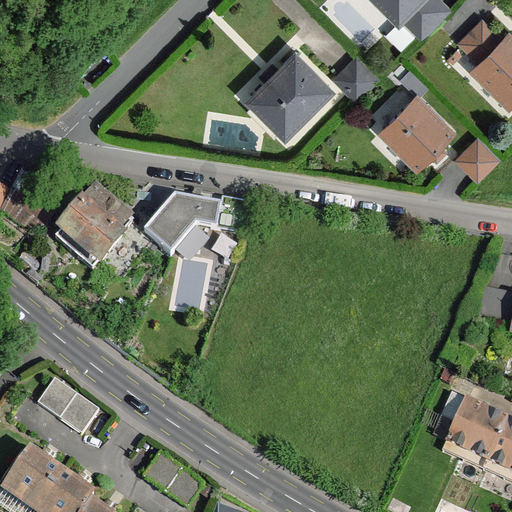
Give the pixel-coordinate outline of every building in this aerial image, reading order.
[(443,0),(378,0),(419,42),(453,10),(443,0)] [(479,62),(470,70),(510,110),(511,107),(511,31),(510,30),(504,36),(486,19),(460,44),(479,62)] [(296,50),(248,98),(290,139),(337,92),(296,50)] [(356,57),(333,80),(357,104),(380,80),(356,57)] [(420,96),(384,132),(421,170),(457,134),(420,96)] [(459,155),(484,178),(506,155),(481,132),(459,155)] [(62,207),(41,185),(23,203),(44,225),(62,207)] [(0,208),(9,193),(0,187),(0,208)] [(97,193),(85,207),(121,239),(134,225),(97,193)] [(155,224),(146,233),(156,243),(171,256),(196,228),(219,230),(223,209),(175,201),(155,224)] [(223,209),(219,230),(245,235),(256,207),(224,201),(223,209)] [(84,206),(62,230),(64,232),(100,263),(101,265),(122,240),(121,239),(85,207),(84,206)] [(100,263),(64,232),(57,239),(94,271),(100,263)] [(61,420),(79,397),(56,380),(38,405),(61,420)] [(84,436),(100,412),(79,397),(61,420),(84,436)] [(511,422),(467,402),(447,446),(511,475),(511,422)] [(33,450),(3,492),(30,511),(101,511),(95,507),(100,499),(33,450)] [(184,470),(162,454),(144,478),(167,494),(184,470)] [(206,486),(184,470),(167,494),(188,510),(206,486)] [(244,511),(219,503),(215,511),(244,511)]
